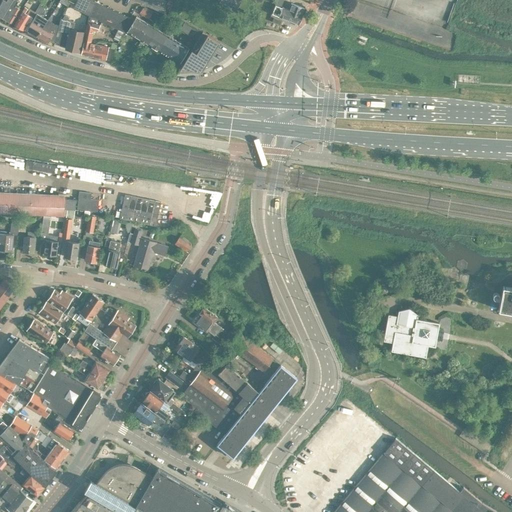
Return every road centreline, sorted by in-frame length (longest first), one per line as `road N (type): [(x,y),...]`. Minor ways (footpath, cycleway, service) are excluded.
road 1 (tertiary): [(250,499),(318,403),(328,376),(274,237),(283,129)]
road 2 (tertiary): [(266,127),(259,228),(314,376),(304,404),(234,490)]
road 3 (residential): [(290,44),(260,40),(221,72),(182,83),(76,65),(0,34)]
road 4 (primary): [(268,101),(108,86),(0,48)]
road 5 (primary): [(0,72),(79,102),(266,127)]
road 6 (primary): [(283,129),(511,146)]
road 7 (primary): [(511,115),(286,102)]
road 8 (tertiary): [(103,417),(234,490)]
road 9 (residential): [(44,275),(168,308)]
road 10 (residential): [(103,417),(168,308)]
